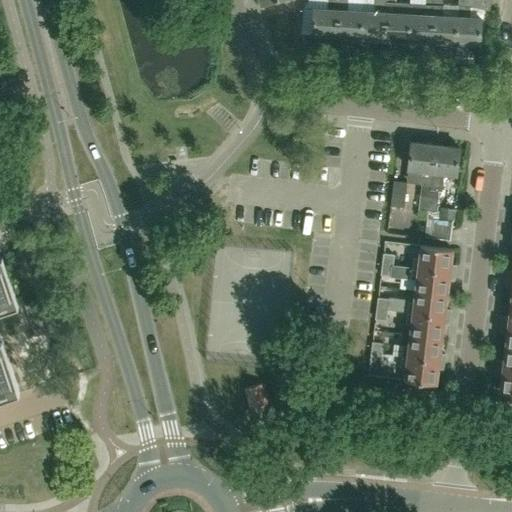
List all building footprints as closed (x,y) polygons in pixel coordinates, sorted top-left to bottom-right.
[(312,37),(336,38),(338,0),(329,0),(328,11),(313,11),(312,37)] [(347,0),(338,0),(336,38),(360,40),(362,13),(347,12),(347,0)] [(374,0),(374,14),(362,13),(360,40),(384,41),(386,0),(374,0)] [(396,0),(386,0),(384,41),(408,42),(410,4),(396,3),(396,0)] [(491,0),(458,0),(458,6),(456,45),(480,46),(482,20),(469,19),(469,9),(490,12),(491,0)] [(408,42),(432,44),(434,5),(410,4),(408,42)] [(432,44),(456,45),(458,6),(434,5),(432,44)] [(431,179),(435,145),(411,142),(408,168),(407,176),(431,179)] [(459,148),(435,145),(431,179),(429,196),(427,212),(438,213),(439,197),(439,192),(443,192),(445,173),(456,174),(459,148)] [(395,184),(393,203),(405,205),(408,185),(395,184)] [(429,196),(420,195),(418,211),(427,212),(429,196)] [(439,218),(455,221),(457,211),(441,209),(439,218)] [(431,225),(429,238),(449,241),(451,228),(431,225)] [(451,264),(453,249),(421,245),(418,267),(455,272),(455,265),(451,264)] [(383,253),(381,274),(391,276),(394,255),(383,253)] [(2,257),(0,257),(0,399),(20,393),(0,333),(0,312),(19,306),(2,257)] [(415,290),(447,294),(449,279),(454,280),(455,272),(418,267),(415,290)] [(412,312),(449,317),(450,309),(445,309),(447,294),(415,290),(412,312)] [(378,298),(375,319),(386,320),(388,299),(378,298)] [(35,300),(24,304),(36,336),(47,332),(35,300)] [(511,324),(511,301),(510,302),(509,317),(502,316),(501,323),(511,324)] [(448,324),(449,317),(412,312),(410,335),(442,338),(443,324),(448,324)] [(507,332),(505,346),(511,347),(511,324),(501,323),(500,331),(507,332)] [(407,357),(444,361),(445,354),(440,353),(442,338),(410,335),(407,357)] [(372,342),(370,363),(380,364),(383,343),(372,342)] [(496,360),(495,368),(511,369),(511,347),(505,346),(503,361),(496,360)] [(443,369),(444,361),(407,357),(404,379),(424,382),(426,385),(432,386),(435,383),(436,383),(438,368),(443,369)] [(511,369),(495,368),(495,375),(502,376),(500,391),(501,391),(503,395),(509,395),(511,393),(511,392),(511,369)] [(250,408),(268,403),(262,383),(244,389),(250,408)]
